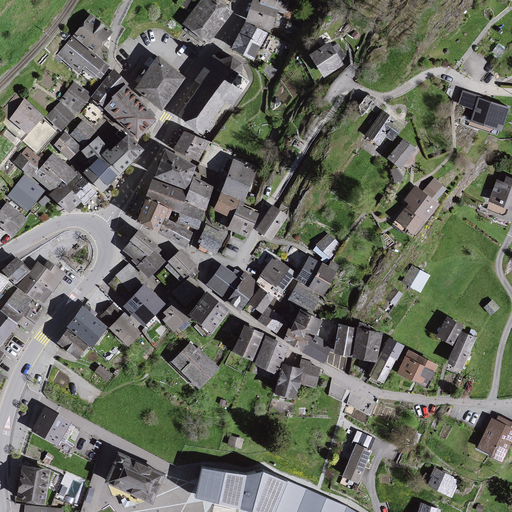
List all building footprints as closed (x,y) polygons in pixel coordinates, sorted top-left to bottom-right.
[(230,11),(215,0),(203,0),(186,24),(207,40),(230,11)] [(290,0),(262,0),(262,1),(259,0),(254,0),(248,20),(271,28),(278,8),(287,11),(290,0)] [(111,33),(91,16),(75,34),(96,51),(111,33)] [(267,34),(248,24),(242,36),(240,35),(233,47),(254,58),(267,34)] [(73,37),(59,54),(80,71),(85,65),(100,77),(109,66),(73,37)] [(332,48),(330,44),(312,55),(324,75),(342,64),(339,59),(344,55),(337,45),(332,48)] [(203,85),(180,114),(202,133),(226,104),(233,108),(244,93),(253,80),(241,71),(243,67),(242,61),(238,58),(231,56),(223,59),(214,56),(196,81),(203,85)] [(181,78),(157,58),(134,87),(158,106),(181,78)] [(114,71),(93,97),(106,108),(127,86),(128,84),(114,71)] [(90,94),(75,83),(63,100),(78,111),(90,94)] [(155,120),(138,99),(127,86),(106,108),(117,118),(138,137),(155,120)] [(474,96),(462,92),(458,103),(470,108),(474,96)] [(504,108),(477,99),(469,121),(497,130),(504,108)] [(28,133),(42,116),(24,102),(11,119),(28,133)] [(75,115),(60,103),(48,117),(62,130),(75,115)] [(401,125),(383,113),(367,136),(378,144),(385,134),(392,138),(401,125)] [(56,133),(42,121),(22,143),(36,154),(56,133)] [(95,132),(84,122),(72,134),(83,144),(95,132)] [(206,142),(185,131),(177,148),(198,158),(206,142)] [(80,148),(66,134),(55,144),(69,159),(80,148)] [(122,171),(138,155),(143,150),(128,135),(111,152),(108,150),(97,139),(84,152),(95,164),(85,173),(103,190),(110,183),(120,173),(122,171)] [(415,149),(404,140),(388,158),(400,168),(415,149)] [(228,153),(210,145),(202,164),(204,165),(200,174),(216,181),(228,153)] [(38,159),(27,149),(16,161),(31,175),(46,158),(42,154),(38,159)] [(195,166),(166,150),(155,176),(186,189),(195,166)] [(52,191),(62,180),(64,182),(52,195),(69,212),(81,199),(86,203),(97,192),(79,175),(56,153),(36,176),(52,191)] [(255,169),(235,161),(223,191),(243,199),(255,169)] [(44,191),(26,176),(9,196),(24,207),(27,210),(40,195),(44,191)] [(213,187),(194,177),(187,201),(204,208),(213,187)] [(511,179),(504,177),(502,184),(495,182),(489,200),(511,208),(511,179)] [(197,228),(204,211),(185,203),(182,203),(186,193),(154,179),(147,195),(167,203),(166,206),(182,212),(178,220),(197,228)] [(445,188),(434,180),(426,191),(436,199),(445,188)] [(438,205),(416,187),(406,200),(411,203),(398,220),(415,233),(438,205)] [(239,201),(222,193),(216,207),(233,215),(239,201)] [(140,214),(137,221),(159,231),(185,244),(192,232),(165,218),(165,216),(168,218),(172,210),(147,199),(146,201),(140,214)] [(26,220),(7,204),(0,212),(0,223),(14,235),(26,220)] [(258,214),(239,206),(229,228),(248,236),(258,214)] [(287,215),(273,207),(258,229),(272,238),(287,215)] [(224,234),(207,226),(199,242),(202,244),(202,246),(215,252),(224,234)] [(146,237),(139,231),(131,241),(124,250),(134,257),(135,258),(133,261),(138,265),(137,266),(148,276),(165,261),(160,255),(158,253),(161,249),(150,240),(146,237)] [(339,243),(330,234),(319,246),(328,254),(339,243)] [(181,251),(170,261),(184,276),(195,266),(181,251)] [(29,271),(18,258),(3,271),(14,283),(29,271)] [(295,274),(274,258),(262,275),(283,291),(295,274)] [(311,258),(298,279),(309,286),(323,294),(339,266),(333,263),(329,268),(322,264),(311,258)] [(44,301),(65,274),(50,263),(46,269),(43,266),(40,264),(21,288),(24,290),(37,301),(39,298),(44,301)] [(143,279),(128,264),(107,284),(121,299),(143,279)] [(255,281),(245,273),(244,275),(236,269),(232,273),(223,265),(208,284),(229,300),(241,308),(258,286),(254,283),(255,281)] [(428,276),(414,267),(404,283),(419,291),(428,276)] [(200,289),(189,278),(174,293),(185,304),(200,289)] [(313,291),(299,283),(292,294),(290,299),(312,312),(317,302),(319,298),(311,294),(313,291)] [(164,304),(145,286),(125,306),(144,324),(164,304)] [(32,299),(18,289),(2,311),(0,313),(0,344),(1,345),(18,323),(28,330),(39,315),(36,313),(27,306),(32,299)] [(261,289),(251,303),(262,311),(272,297),(261,289)] [(401,294),(395,289),(387,298),(393,303),(401,294)] [(230,311),(207,294),(192,314),(214,331),(230,311)] [(499,308),(493,300),(484,307),(491,315),(499,308)] [(114,303),(101,316),(112,326),(110,327),(129,345),(140,333),(129,322),(131,319),(125,313),(114,303)] [(187,319),(175,304),(165,313),(169,317),(165,320),(174,330),(187,319)] [(107,328),(83,308),(68,326),(92,345),(107,328)] [(284,320),(268,309),(266,314),(261,321),(276,331),(284,320)] [(304,349),(307,342),(299,338),(303,328),(319,335),(324,323),(300,312),(294,325),(292,324),(287,333),(291,335),(288,342),(304,349)] [(462,326),(449,319),(439,336),(452,344),(462,326)] [(263,334),(246,326),(234,351),(252,359),(263,334)] [(353,328),(340,326),(336,352),(349,355),(353,328)] [(87,345),(68,330),(58,342),(77,357),(87,345)] [(380,335),(360,331),(354,357),(375,361),(380,335)] [(475,339),(462,333),(448,364),(461,369),(475,339)] [(315,340),(311,338),(304,352),(322,363),(330,349),(326,347),(328,344),(316,338),(315,340)] [(287,348),(267,339),(257,363),(276,372),(287,348)] [(402,347),(390,341),(371,375),(383,381),(402,347)] [(218,368),(199,349),(197,351),(191,346),(175,361),(200,386),(218,368)] [(426,386),(437,366),(410,352),(399,373),(426,386)] [(276,394),(294,398),(297,383),(317,388),(321,368),(312,366),(312,363),(303,361),(300,370),(283,366),(276,394)] [(70,422),(46,408),(34,430),(58,443),(70,422)] [(511,441),(511,425),(497,417),(495,422),(489,420),(475,447),(489,454),(487,456),(496,461),(508,439),(511,441)] [(241,439),(229,436),(227,445),(239,448),(241,439)] [(367,452),(352,445),(339,475),(353,482),(367,452)] [(152,501),(163,474),(119,454),(107,482),(152,501)] [(50,470),(23,466),(17,500),(44,504),(50,470)] [(197,495),(236,504),(255,511),(354,511),(344,507),(303,491),(293,483),(288,481),(262,470),(244,473),(202,467),(200,475),(198,486),(197,495)] [(455,480),(432,470),(425,485),(448,495),(455,480)]
